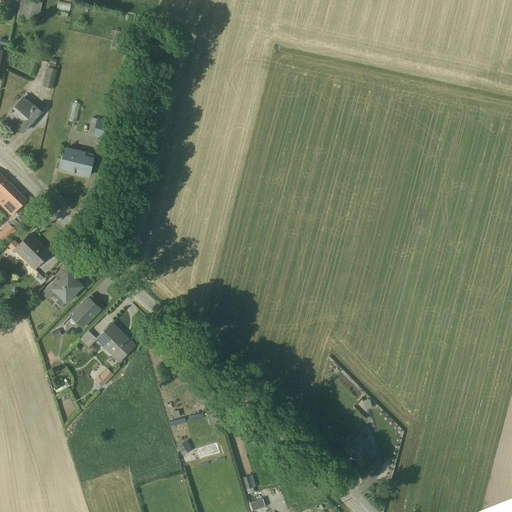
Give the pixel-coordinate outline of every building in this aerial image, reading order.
[(5,16),(13,18),(17,0),(3,0),(4,1),(8,2),(5,16)] [(41,4),(26,0),(19,0),(16,17),(37,22),(41,4)] [(56,60),(50,59),(48,68),(47,68),(43,87),(51,89),(56,70),(54,69),(55,66),(55,65),(56,60)] [(41,111),(23,97),(6,116),(14,123),(15,122),(17,124),(16,126),(22,132),(41,111)] [(68,121),(75,123),(79,105),(76,104),(76,102),(74,101),(73,103),(72,103),(68,121)] [(105,121),(91,118),(89,128),(94,130),(92,137),(101,139),(105,121)] [(65,148),(61,165),(74,168),(72,174),(73,174),(73,173),(88,176),(92,158),(93,155),(65,148)] [(26,201),(0,174),(0,205),(11,216),(26,201)] [(18,226),(12,220),(9,224),(8,224),(0,231),(0,238),(4,243),(16,232),(14,230),(18,226)] [(49,254),(29,234),(13,250),(33,270),(49,254)] [(41,293),(46,299),(52,293),(58,300),(55,302),(60,307),(81,286),(62,267),(54,276),(56,278),(41,293)] [(81,328),(100,309),(95,304),(97,302),(90,295),(82,303),(69,317),(71,319),(69,321),(70,323),(71,324),(73,324),(74,324),(75,323),(81,328)] [(118,362),(134,346),(111,323),(96,338),(89,331),(81,340),(87,347),(95,340),(118,362)] [(113,375),(106,368),(98,377),(97,376),(94,380),(101,387),(113,375)] [(219,421),(216,412),(206,415),(208,424),(219,421)] [(236,423),(234,415),(224,419),(226,426),(236,423)] [(184,418),(169,423),(170,428),(185,424),(184,418)] [(375,450),(359,434),(345,449),(360,465),(375,450)] [(191,451),(186,441),(176,446),(182,456),(191,451)]
